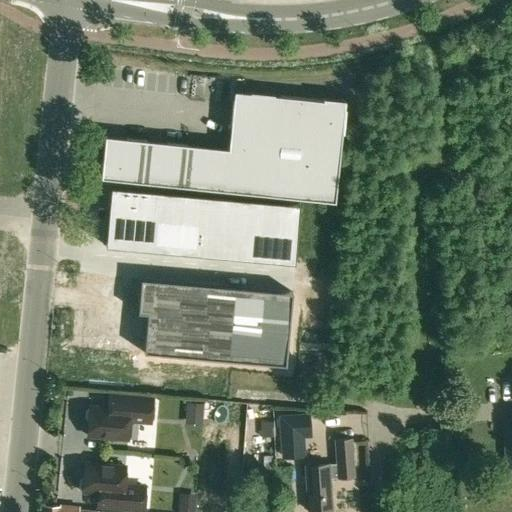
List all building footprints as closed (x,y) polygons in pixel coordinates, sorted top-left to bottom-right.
[(334,202),(345,103),(243,92),(238,150),(228,149),(225,149),(221,189),(221,190),(334,202)] [(100,178),(183,186),(183,185),(188,145),(105,136),(100,178)] [(110,186),(104,246),(152,251),(199,255),(246,259),(294,263),(300,203),(251,199),(204,195),(158,191),(110,186)] [(140,279),(137,312),(146,313),(142,353),(285,365),(292,292),(140,279)] [(153,399),(126,396),(109,395),(108,408),(89,406),(89,408),(86,410),(86,418),(88,421),(87,436),(128,439),(129,421),(150,423),(153,399)] [(204,403),(186,402),(184,424),(203,425),(204,403)] [(301,410),(275,412),(278,456),(304,454),(302,432),(301,410)] [(354,476),(351,439),(335,440),(336,463),(305,466),(308,511),(331,510),(329,478),(337,477),(354,476)] [(82,492),(98,493),(97,506),(143,510),(145,486),(124,485),(125,466),(85,463),(83,478),(80,480),(80,487),(82,490),(82,492)] [(260,466),(261,482),(272,481),(272,465),(260,466)] [(292,511),(291,482),(290,467),(278,468),(281,511),(292,511)] [(195,511),(197,494),(180,492),(178,511),(195,511)]
